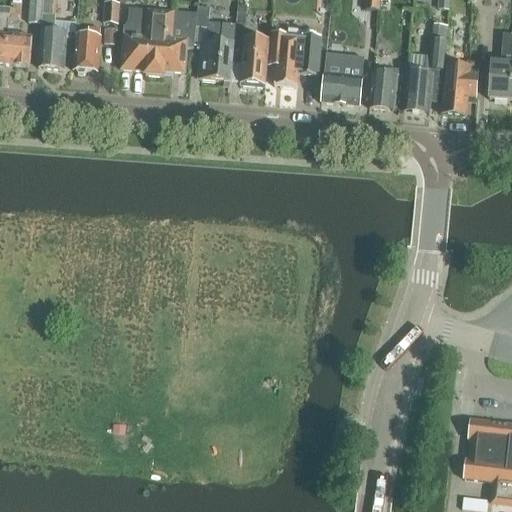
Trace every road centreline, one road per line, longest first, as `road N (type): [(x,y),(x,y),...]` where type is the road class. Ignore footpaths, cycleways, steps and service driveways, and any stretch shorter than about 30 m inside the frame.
road 1 (tertiary): [(432,160),(408,138),(0,99)]
road 2 (tertiary): [(372,511),(414,319)]
road 3 (tertiary): [(414,319),(429,250),(432,160)]
